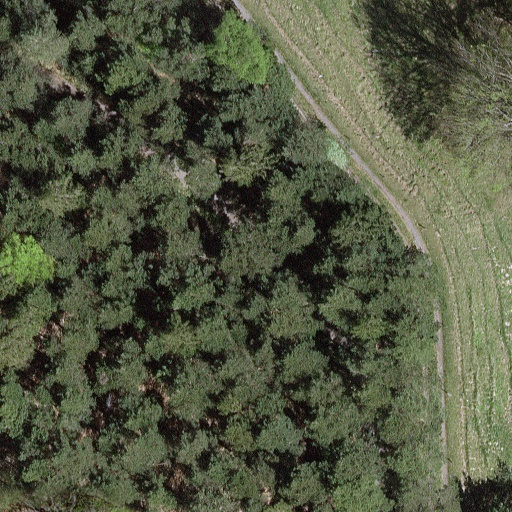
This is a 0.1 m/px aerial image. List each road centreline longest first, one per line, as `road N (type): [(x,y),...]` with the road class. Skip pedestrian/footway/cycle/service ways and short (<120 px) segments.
road 1 (track): [(0,59),(53,82),(175,173),(305,287),(356,361),(393,511)]
road 2 (track): [(229,0),(419,246),(435,311),(448,511)]
